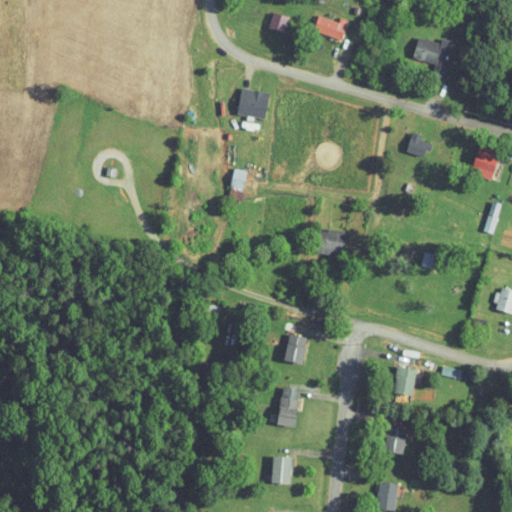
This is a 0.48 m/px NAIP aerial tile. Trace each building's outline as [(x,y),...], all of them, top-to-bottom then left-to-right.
[(277,10),(261,6),(257,22),(274,25),(277,10)] [(327,14),(306,10),(303,26),(332,32),(336,13),(328,11),(327,14)] [(431,72),(441,34),(431,31),(429,37),(407,31),(402,51),(424,57),(421,69),(431,72)] [(225,107),(253,112),(257,87),(230,82),(225,107)] [(395,146),(415,150),(419,136),(411,134),(412,129),(400,126),(395,146)] [(460,167),(481,173),(488,145),(467,139),(460,167)] [(230,185),(235,164),(222,161),(218,182),(230,185)] [(474,225),(483,227),(488,196),(479,194),(474,225)] [(307,223),(305,247),(333,249),(334,225),(307,223)] [(507,285),(487,280),(482,302),(502,307),(507,285)] [(291,357),(296,331),(278,327),(273,354),(291,357)] [(450,363),(431,359),(429,368),(448,372),(450,363)] [(381,386),(401,390),(406,363),(386,360),(381,386)] [(266,419),(283,421),(288,382),(271,380),(266,419)] [(373,445),(392,448),(395,421),(376,418),(373,445)] [(281,451),(262,450),(260,477),(280,478),(281,451)] [(384,504),(386,476),(367,475),(366,503),(384,504)]
